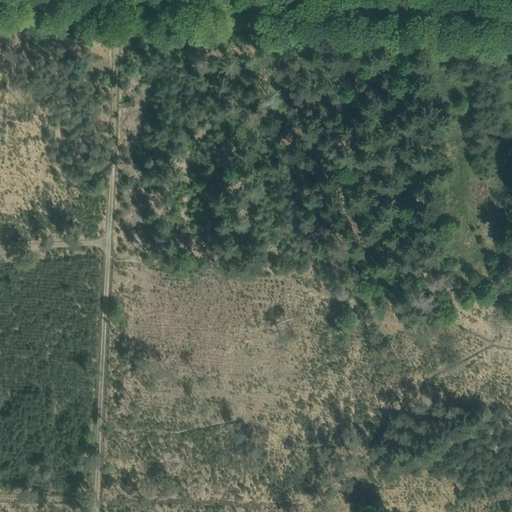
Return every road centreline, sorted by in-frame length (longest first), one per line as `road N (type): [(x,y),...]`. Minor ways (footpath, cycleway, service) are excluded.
road 1 (track): [(511,17),(109,1)]
road 2 (track): [(108,242),(92,511)]
road 3 (track): [(109,1),(108,242)]
